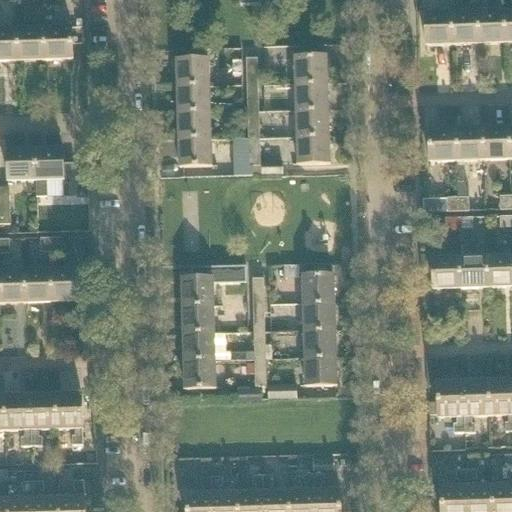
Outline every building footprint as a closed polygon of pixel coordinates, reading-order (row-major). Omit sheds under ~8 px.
[(240,0),(240,8),(259,8),(259,0),(240,0)] [(480,48),(506,47),(505,15),(479,16),(480,48)] [(453,49),(480,48),(479,16),(452,17),(453,49)] [(427,50),(453,49),(452,17),(426,18),(427,50)] [(20,63),(46,62),(45,30),(19,31),(20,63)] [(45,30),(46,62),(73,61),(72,30),(45,30)] [(0,63),(20,63),(19,31),(0,31),(0,63)] [(246,60),(246,74),(258,73),(257,60),(246,60)] [(295,61),(296,87),(327,86),(326,60),(295,61)] [(176,65),(177,92),(209,91),(208,64),(176,65)] [(246,74),(247,87),(258,87),(258,73),(246,74)] [(296,87),(297,114),(328,113),(327,86),(296,87)] [(247,87),(247,101),(259,100),(258,87),(247,87)] [(177,92),(178,118),(209,117),(209,91),(177,92)] [(247,101),(247,114),(259,114),(259,100),(247,101)] [(297,114),(297,141),(329,140),(328,113),(297,114)] [(247,114),(248,128),(259,127),(259,114),(247,114)] [(178,118),(178,145),(210,144),(209,117),(178,118)] [(248,128),(248,141),(260,141),(259,127),(248,128)] [(484,164),(510,163),(509,131),(483,132),(484,164)] [(456,133),(457,164),(484,164),(483,132),(456,133)] [(431,165),(457,164),(456,133),(430,134),(431,165)] [(329,140),(297,141),(298,168),(330,167),(329,140)] [(248,141),(249,154),(260,154),(260,141),(248,141)] [(210,144),(178,145),(179,171),(211,170),(210,144)] [(76,166),(63,166),(63,151),(36,152),(37,183),(64,183),(64,199),(77,199),(76,166)] [(37,183),(36,152),(8,153),(8,184),(37,183)] [(260,154),(249,154),(249,168),(261,168),(260,154)] [(263,177),(283,177),(282,164),(262,165),(263,177)] [(262,177),(262,169),(253,169),(253,178),(262,177)] [(0,190),(0,226),(9,227),(8,191),(0,190)] [(37,196),(37,208),(47,207),(47,196),(37,196)] [(500,213),(511,213),(510,199),(499,199),(500,213)] [(457,201),(457,214),(468,214),(467,200),(457,201)] [(447,214),(457,214),(457,201),(447,201),(447,214)] [(511,229),(511,219),(500,219),(500,230),(511,229)] [(460,231),(460,221),(446,222),(446,232),(460,231)] [(472,221),(460,221),(460,231),(472,231),(472,221)] [(460,246),(472,246),(472,234),(460,235),(460,246)] [(52,241),(52,254),(62,253),(61,240),(52,241)] [(41,254),(52,254),(52,241),(40,241),(41,254)] [(0,242),(0,255),(9,255),(9,242),(0,242)] [(511,290),(511,259),(488,261),(489,291),(511,290)] [(462,292),(489,291),(488,261),(461,262),(462,292)] [(434,293),(462,292),(461,262),(433,263),(434,293)] [(314,279),(327,278),(326,269),(314,269),(314,279)] [(246,270),(193,272),(193,283),(183,283),(183,310),(213,310),(213,286),(218,285),(218,288),(246,287),(246,270)] [(53,273),(54,305),(93,304),(92,283),(79,283),(79,272),(53,273)] [(27,306),(54,305),(53,273),(26,274),(27,306)] [(0,274),(0,286),(1,307),(27,306),(26,274),(0,274)] [(303,279),(303,307),(333,306),(332,279),(303,279)] [(253,281),(254,295),(264,294),(263,281),(253,281)] [(254,295),(254,308),(264,308),(264,294),(254,295)] [(303,307),(304,334),(333,333),(333,306),(303,307)] [(254,308),(254,321),(264,321),(264,308),(254,308)] [(183,310),(184,338),(214,337),(213,310),(183,310)] [(254,321),(255,335),(265,334),(264,321),(254,321)] [(304,334),(305,361),(334,361),(333,333),(304,334)] [(255,335),(255,348),(265,348),(265,334),(255,335)] [(184,338),(185,365),(215,364),(214,337),(184,338)] [(255,348),(255,361),(265,361),(265,348),(255,348)] [(255,361),(256,375),(266,374),(265,361),(255,361)] [(334,361),(305,361),(305,389),(335,388),(334,361)] [(215,364),(185,365),(186,392),(216,391),(215,364)] [(266,374),(256,375),(256,388),(266,388),(266,374)] [(505,433),(511,432),(511,383),(488,384),(489,419),(507,418),(507,425),(505,425),(505,433)] [(472,419),(489,419),(488,384),(463,385),(464,434),(476,434),(476,426),(472,426),(472,419)] [(453,435),(464,434),(463,385),(437,385),(438,420),(456,420),(456,426),(453,426),(453,435)] [(296,401),(296,388),(268,388),(268,401),(296,401)] [(39,432),(57,431),(57,397),(31,398),(32,448),(42,448),(41,439),(39,439),(39,432)] [(57,397),(57,431),(75,431),(76,438),(74,438),(74,447),(81,447),(81,431),(83,431),(83,421),(82,403),(82,397),(57,397)] [(21,448),(32,448),(31,398),(5,398),(6,433),(22,432),(23,440),(21,440),(21,448)] [(82,403),(83,421),(94,421),(93,403),(82,403)] [(467,438),(467,449),(476,449),(475,438),(467,438)] [(248,474),(247,460),(238,460),(239,474),(248,474)] [(298,460),(288,461),(289,473),(299,472),(298,460)] [(313,473),(334,473),(333,460),(313,460),(313,473)] [(211,461),(201,461),(202,476),(212,476),(211,461)] [(491,511),(511,511),(511,471),(506,472),(507,479),(509,479),(509,487),(491,488),(491,511)] [(73,481),(82,481),(82,472),(73,472),(73,481)] [(439,511),(465,511),(465,473),(454,473),(455,481),(458,481),(458,488),(439,489),(439,511)] [(465,511),(491,511),(491,488),(473,488),(473,481),(476,481),(476,473),(465,473),(465,511)] [(288,511),(314,511),(314,477),(303,477),(303,485),(306,485),(306,493),(288,494),(288,511)] [(314,477),(314,511),(340,511),(340,493),(322,493),(322,485),(324,485),(324,477),(314,477)] [(237,511),(263,511),(262,479),(252,479),(252,487),(255,487),(255,494),(237,495),(237,511)] [(263,511),(288,511),(288,494),(272,494),(272,486),(273,486),(273,479),(262,479),(263,511)] [(186,511),(211,511),(211,480),(201,481),(202,488),(204,488),(204,496),(186,497),(186,511)] [(211,511),(237,511),(237,495),(221,495),(220,487),(222,487),(222,480),(211,480),(211,511)] [(59,502),(59,511),(85,511),(85,501),(83,501),(82,484),(75,484),(76,492),(77,492),(78,502),(59,502)] [(8,511),(34,511),(33,485),(22,485),(22,493),(25,493),(25,503),(8,503),(8,511)] [(34,511),(59,511),(59,502),(42,503),(42,492),(45,492),(44,485),(33,485),(34,511)] [(0,511),(8,511),(8,503),(0,503),(0,511)]
